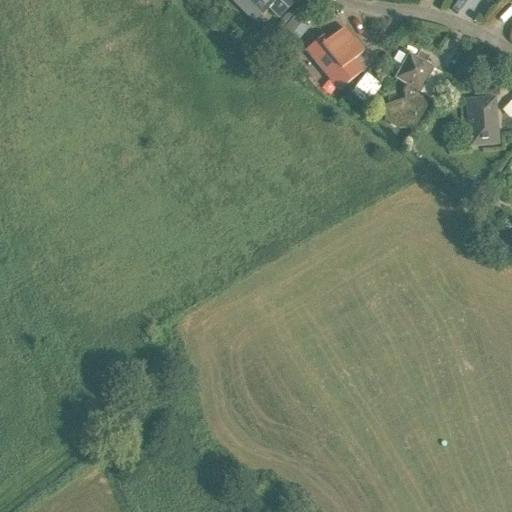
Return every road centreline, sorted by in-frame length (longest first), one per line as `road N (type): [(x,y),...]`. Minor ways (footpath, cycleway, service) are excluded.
road 1 (track): [(511,254),(359,128),(237,59),(173,0)]
road 2 (unclassified): [(511,49),(336,0)]
